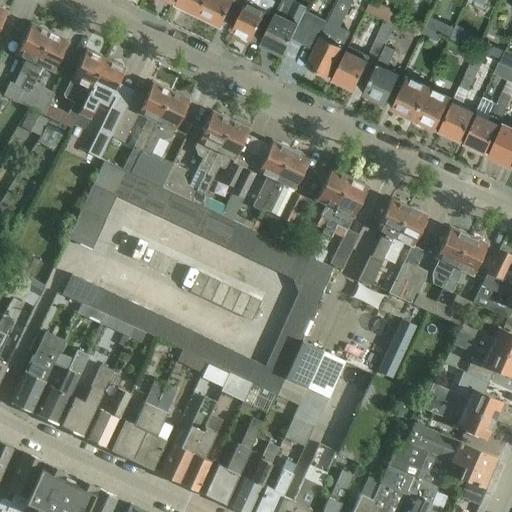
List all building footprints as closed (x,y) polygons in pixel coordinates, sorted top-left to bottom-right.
[(198,15),(205,0),(177,0),(175,4),(186,9),(187,12),(192,15),(196,14),(198,15)] [(232,0),(235,0),(245,4),(247,0),(205,0),(198,15),(200,16),(201,19),(207,22),(210,21),(220,26),(232,0)] [(247,0),(245,4),(232,31),(241,35),(242,38),(247,40),(250,39),(251,40),(265,11),(256,7),(259,0),(247,0)] [(293,0),(281,0),(260,44),(283,55),(306,6),(293,0)] [(338,27),(351,0),(338,0),(306,67),(328,77),(349,32),(338,27)] [(0,32),(7,19),(5,18),(8,12),(1,9),(0,7),(0,6),(0,32)] [(392,24),(381,20),(368,52),(379,57),(384,45),(392,24)] [(476,33),(456,23),(450,35),(471,45),(476,33)] [(18,102),(51,33),(46,31),(46,29),(41,27),(39,27),(32,24),(30,30),(28,29),(22,43),(23,44),(18,54),(29,59),(17,85),(12,82),(6,96),(18,102)] [(53,34),(51,33),(18,102),(45,115),(56,90),(37,81),(43,66),(54,71),(59,61),(60,61),(67,48),(65,47),(68,42),(61,38),(60,36),(56,33),(53,34)] [(475,51),(449,38),(445,48),(471,60),(475,51)] [(393,49),(384,45),(379,57),(363,94),(385,105),(398,75),(385,68),(393,49)] [(358,51),(348,46),(332,79),(354,90),(368,61),(356,55),(358,51)] [(73,129),(106,60),(101,58),(100,55),(96,53),(93,54),(86,51),(84,56),(82,56),(76,69),(77,70),(65,96),(66,98),(76,102),(70,115),(64,112),(59,122),(73,129)] [(468,90),(484,55),(475,51),(471,60),(460,86),(468,90)] [(107,61),(106,60),(73,129),(80,132),(87,117),(91,119),(104,92),(113,97),(126,69),(116,65),(115,62),(110,60),(107,61)] [(489,79),(511,92),(511,89),(511,67),(501,61),(489,79)] [(131,98),(143,77),(133,72),(122,93),(131,98)] [(414,119),(429,87),(407,77),(392,108),(403,114),(403,116),(408,119),(411,118),(414,119)] [(144,151),(172,92),(168,90),(167,87),(163,85),(160,86),(153,83),(150,88),(149,87),(142,101),(144,102),(138,112),(149,118),(135,147),(144,151)] [(450,98),(429,87),(414,119),(416,120),(416,123),(422,125),(425,125),(435,129),(450,98)] [(174,93),(172,92),(144,151),(137,164),(133,174),(140,178),(151,183),(162,188),(173,164),(151,153),(159,137),(164,139),(173,136),(175,131),(180,120),(182,121),(189,107),(187,106),(189,101),(183,97),(182,94),(177,92),(174,93)] [(485,154),(510,96),(502,92),(492,115),(491,115),(489,119),(478,114),(464,143),(465,144),(465,147),(473,151),(475,149),(485,154)] [(103,160),(113,137),(126,111),(129,103),(118,98),(91,155),(103,160)] [(455,98),(439,131),(460,142),(474,113),(460,106),(462,101),(455,98)] [(126,143),(138,117),(126,111),(113,137),(126,143)] [(205,172),(231,120),(229,119),(228,116),(223,114),(219,115),(213,112),(210,117),(208,117),(202,130),(203,131),(198,142),(200,143),(197,147),(200,154),(204,156),(198,169),(205,172)] [(225,155),(235,160),(240,149),(241,150),(248,136),(247,135),(249,130),(243,127),(242,123),(238,121),(235,122),(231,120),(205,172),(197,190),(191,201),(196,204),(204,207),(209,196),(205,194),(219,166),(225,155)] [(510,166),(511,159),(511,128),(502,124),(488,155),(491,157),(492,160),(496,162),(499,161),(510,166)] [(49,163),(59,148),(44,138),(34,153),(49,163)] [(263,212),(263,210),(292,150),(288,149),(288,146),(282,143),(279,144),(273,141),(271,146),(269,146),(263,160),(264,161),(259,172),(269,177),(255,208),(263,212)] [(251,167),(258,152),(246,146),(239,162),(251,167)] [(294,151),(292,150),(263,210),(282,219),(294,193),(301,178),(302,179),(309,165),(307,164),(310,159),(303,156),(302,153),(297,150),(294,151)] [(129,160),(124,170),(129,172),(133,174),(137,164),(129,160)] [(129,172),(124,170),(105,161),(87,197),(111,209),(117,196),(129,172)] [(191,201),(197,190),(186,185),(183,176),(185,170),(173,164),(162,188),(174,193),(185,198),(191,201)] [(235,187),(243,170),(232,164),(223,182),(235,187)] [(243,199),(255,174),(244,168),(243,170),(235,187),(232,193),(243,199)] [(324,230),(350,178),(347,177),(346,174),(342,172),(339,173),(331,169),(328,174),(326,174),(320,188),(322,188),(316,199),(327,204),(317,227),(324,230)] [(140,178),(133,174),(129,172),(117,196),(129,201),(140,178)] [(140,206),(151,183),(140,178),(129,201),(140,206)] [(352,180),(350,178),(324,230),(320,239),(330,244),(334,235),(339,225),(348,229),(358,207),(360,207),(367,193),(365,193),(368,187),(361,184),(360,181),(356,179),(352,180)] [(162,188),(151,183),(140,206),(151,212),(162,188)] [(162,217),(174,193),(162,188),(151,212),(162,217)] [(174,222),(185,198),(174,193),(162,217),(174,222)] [(305,199),(294,193),(282,219),(293,224),(305,199)] [(105,222),(111,209),(87,197),(81,210),(105,222)] [(196,204),(191,201),(185,198),(174,222),(185,227),(196,204)] [(385,259),(409,207),(406,206),(406,204),(401,201),(398,202),(391,198),(388,204),(386,203),(380,217),(381,218),(376,229),(386,233),(384,238),(381,237),(372,256),(370,255),(358,280),(371,286),(385,259)] [(207,209),(204,207),(196,204),(185,227),(196,233),(207,209)] [(412,209),(409,207),(385,259),(394,263),(403,245),(401,244),(402,241),(412,246),(418,235),(419,236),(426,222),(425,221),(427,216),(420,213),(420,210),(415,208),(412,209)] [(207,238),(219,214),(207,209),(196,233),(207,238)] [(218,243),(230,219),(219,214),(207,238),(218,243)] [(230,249),(241,225),(230,219),(218,243),(230,249)] [(241,254),(252,230),(241,225),(230,249),(241,254)] [(443,288),(469,237),(466,235),(465,232),(460,230),(457,231),(450,227),(448,233),(446,232),(440,246),(441,247),(436,258),(446,263),(444,267),(442,266),(434,284),(443,288)] [(343,240),(331,266),(336,269),(342,272),(359,234),(348,229),(343,240)] [(252,259),(264,235),(252,230),(241,254),(252,259)] [(263,264),(275,240),(264,235),(252,259),(263,264)] [(472,238),(469,237),(443,288),(452,293),(463,271),(473,276),(478,265),(480,265),(486,252),(485,251),(487,246),(481,243),(480,240),(475,237),(472,238)] [(275,270),(286,246),(275,240),(263,264),(275,270)] [(286,275),(297,251),(286,246),(275,270),(286,275)] [(511,258),(511,255),(499,250),(488,273),(502,279),(507,269),(511,258)] [(297,280),(308,256),(297,251),(286,275),(297,280)] [(322,299),(336,269),(331,266),(308,256),(297,280),(304,283),(301,290),(322,299)] [(402,299),(417,267),(405,262),(389,293),(402,299)] [(429,273),(417,267),(402,299),(432,314),(433,311),(437,303),(419,294),(429,273)] [(511,271),(507,269),(502,279),(511,283),(511,271)] [(201,297),(210,278),(200,273),(190,293),(201,297)] [(511,283),(502,279),(488,273),(477,295),(474,302),(508,318),(511,309),(489,299),(493,289),(501,293),(502,289),(511,293),(511,296),(508,304),(511,305),(511,283)] [(41,296),(45,286),(22,275),(17,285),(41,296)] [(75,301),(84,281),(73,276),(64,296),(73,300),(75,301)] [(211,302),(220,282),(210,278),(201,297),(211,302)] [(87,306),(96,286),(84,281),(75,301),(83,304),(87,306)] [(221,307),(231,287),(220,282),(211,302),(221,307)] [(98,312),(107,292),(96,286),(87,306),(98,312)] [(232,312),(241,292),(231,287),(221,307),(232,312)] [(317,310),(322,299),(301,290),(296,300),(317,310)] [(109,317),(119,297),(107,292),(98,312),(109,317)] [(242,317),(251,297),(241,292),(232,312),(242,317)] [(463,325),(465,322),(474,302),(477,295),(474,293),(470,300),(458,294),(451,307),(438,300),(437,303),(433,311),(462,325),(463,325)] [(30,314),(33,302),(17,297),(14,309),(30,314)] [(121,322),(130,302),(119,297),(109,317),(121,322)] [(262,302),(251,297),(242,317),(252,322),(262,302)] [(83,304),(75,301),(73,300),(69,309),(79,313),(83,304)] [(312,321),(317,310),(296,300),(291,311),(312,321)] [(132,327),(141,308),(130,302),(121,322),(132,327)] [(109,317),(98,312),(87,306),(83,304),(79,313),(104,325),(109,317)] [(144,333),(153,313),(141,308),(132,327),(134,328),(144,333)] [(307,332),(312,321),(291,311),(286,322),(307,332)] [(155,338),(164,318),(153,313),(144,333),(155,338)] [(0,380),(7,366),(0,362),(0,351),(14,322),(2,317),(0,322),(0,321),(0,380)] [(134,328),(132,327),(121,322),(109,317),(104,325),(130,337),(134,328)] [(166,343),(175,323),(164,318),(155,338),(166,343)] [(401,320),(377,373),(392,380),(417,327),(401,320)] [(302,343),(307,332),(286,322),(281,333),(302,343)] [(458,333),(468,337),(511,356),(511,332),(510,331),(509,333),(499,328),(494,338),(483,333),(484,330),(465,322),(463,325),(462,325),(458,333)] [(178,349),(187,329),(175,323),(166,343),(178,349)] [(189,354),(198,334),(187,329),(178,349),(184,352),(189,354)] [(32,413),(67,337),(56,332),(52,340),(42,336),(11,403),(32,413)] [(297,353),(302,343),(281,333),(277,344),(297,353)] [(511,356),(468,337),(458,333),(453,344),(474,353),(475,350),(487,355),(483,365),(472,361),(467,372),(488,382),(493,372),(507,378),(508,376),(511,377),(511,356)] [(200,360),(210,339),(198,334),(189,354),(200,360)] [(212,365),(221,345),(210,339),(200,360),(207,363),(212,365)] [(308,389),(328,399),(329,400),(345,363),(322,352),(323,351),(303,342),(286,379),(308,389)] [(292,364),(297,353),(277,344),(272,355),(292,364)] [(223,371),(232,350),(221,345),(212,365),(223,371)] [(234,376),(244,355),(232,350),(223,371),(230,374),(234,376)] [(57,425),(80,376),(89,357),(78,351),(69,371),(59,390),(49,386),(35,415),(57,425)] [(200,360),(189,354),(184,352),(180,362),(203,373),(207,363),(200,360)] [(246,381),(255,361),(244,355),(234,376),(246,381)] [(277,396),(292,364),(272,355),(266,366),(257,387),(277,396)] [(257,387),(266,366),(255,361),(246,381),(253,385),(257,387)] [(82,437),(113,372),(101,366),(84,401),(74,396),(60,426),(82,437)] [(484,392),(488,382),(467,372),(462,384),(472,388),(468,398),(433,383),(429,391),(495,420),(496,418),(499,416),(501,412),(500,409),(503,402),(497,399),(498,398),(484,392)] [(253,385),(246,381),(234,376),(230,374),(222,392),(245,403),(253,385)] [(386,400),(393,385),(371,376),(365,391),(386,400)] [(300,407),(308,389),(286,379),(278,397),(300,407)] [(132,460),(167,385),(156,380),(134,425),(124,421),(110,450),(132,460)] [(177,390),(167,385),(132,460),(152,470),(166,440),(156,436),(171,404),(177,390)] [(320,416),(328,399),(308,389),(300,407),(320,416)] [(105,448),(130,395),(119,390),(107,413),(100,410),(86,439),(105,448)] [(380,413),(386,400),(365,391),(359,404),(380,413)] [(493,423),(495,420),(429,391),(422,406),(447,416),(450,409),(461,414),(456,426),(467,431),(466,433),(480,439),(481,437),(486,440),(490,432),(493,431),(495,426),(493,423)] [(179,483),(205,429),(216,404),(204,399),(191,427),(187,435),(180,432),(174,445),(173,445),(160,474),(179,483)] [(375,426),(380,413),(359,404),(353,416),(375,426)] [(315,428),(320,416),(300,407),(294,419),(315,428)] [(369,438),(375,426),(353,416),(348,429),(369,438)] [(306,448),(315,428),(294,419),(285,438),(306,448)] [(496,456),(434,429),(415,421),(406,442),(401,440),(397,451),(394,450),(378,485),(366,511),(396,511),(405,492),(415,496),(431,503),(435,494),(445,472),(467,482),(483,488),(496,456)] [(225,505),(260,431),(251,427),(242,447),(238,445),(227,470),(218,466),(204,495),(225,505)] [(216,434),(205,429),(179,483),(198,492),(212,464),(204,460),(216,434)] [(364,451),(369,438),(348,429),(342,441),(364,451)] [(0,476),(13,448),(0,441),(0,476)] [(358,463),(364,451),(342,441),(337,454),(358,463)] [(240,511),(250,511),(279,450),(269,445),(251,482),(243,478),(230,507),(240,511)] [(21,511),(43,463),(24,453),(7,488),(15,492),(10,502),(4,499),(0,500),(0,511),(21,511)] [(321,474),(327,459),(314,454),(308,469),(321,474)] [(275,511),(282,497),(297,467),(287,462),(274,491),(266,487),(254,511),(275,511)] [(53,511),(70,477),(65,474),(66,474),(43,463),(21,511),(29,511),(53,511)] [(336,511),(353,476),(341,471),(322,511),(314,511),(336,511)] [(87,511),(98,489),(76,478),(76,479),(70,477),(53,511),(87,511)] [(309,511),(321,488),(305,480),(294,503),(288,500),(282,497),(275,511),(309,511)] [(366,511),(378,485),(367,480),(360,495),(359,495),(351,511),(366,511)] [(479,506),(486,489),(483,488),(467,482),(460,497),(479,506)] [(111,511),(118,499),(98,489),(87,511),(111,511)] [(438,511),(445,498),(435,494),(431,503),(426,511),(438,511)] [(426,511),(431,503),(415,496),(407,511),(426,511)] [(129,505),(118,499),(111,511),(145,511),(130,504),(129,505)]
